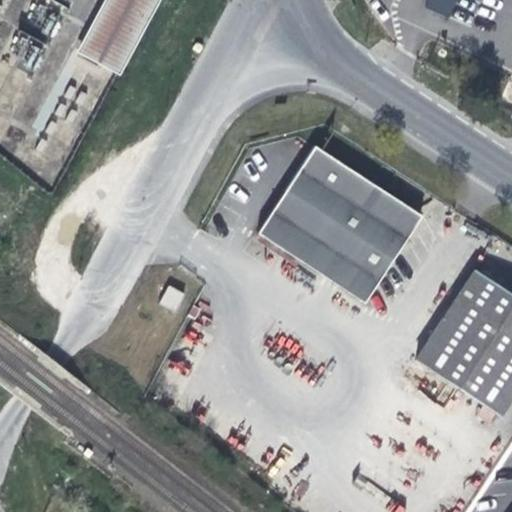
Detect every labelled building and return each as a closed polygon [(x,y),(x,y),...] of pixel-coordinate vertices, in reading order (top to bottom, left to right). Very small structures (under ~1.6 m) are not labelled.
[(112,0),(86,51),(128,72),(165,0),(112,0)] [(429,0),(427,8),(451,14),(454,0),(429,0)] [(423,215),(316,148),(264,235),(292,253),(369,301),(423,215)] [(511,382),(511,292),(470,265),(412,355),(495,408),(511,382)] [(168,285),(158,303),(175,312),(185,293),(168,285)]
